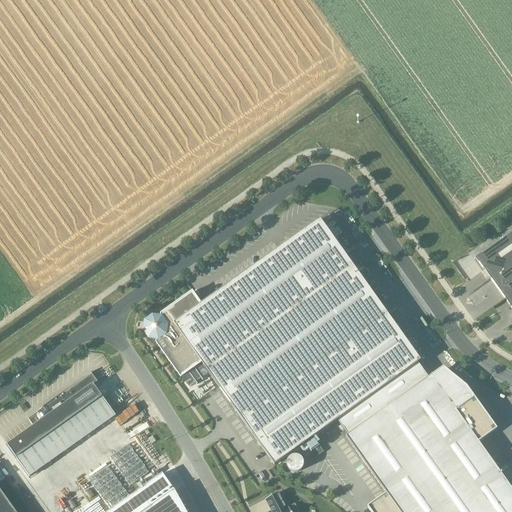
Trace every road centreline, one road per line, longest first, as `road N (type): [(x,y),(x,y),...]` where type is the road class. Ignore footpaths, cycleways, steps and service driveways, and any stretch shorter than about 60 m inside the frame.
road 1 (unclassified): [(511,379),(473,355),(349,185),(328,174)]
road 2 (unclassified): [(105,318),(300,179),(328,174)]
road 3 (unclassified): [(225,511),(105,318)]
road 4 (unclassified): [(0,393),(105,318)]
